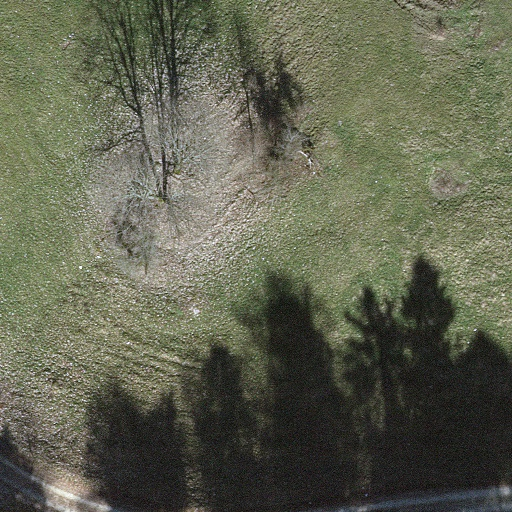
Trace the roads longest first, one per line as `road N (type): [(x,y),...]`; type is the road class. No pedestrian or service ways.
road 1 (track): [(348,511),(511,495)]
road 2 (track): [(0,460),(108,511)]
